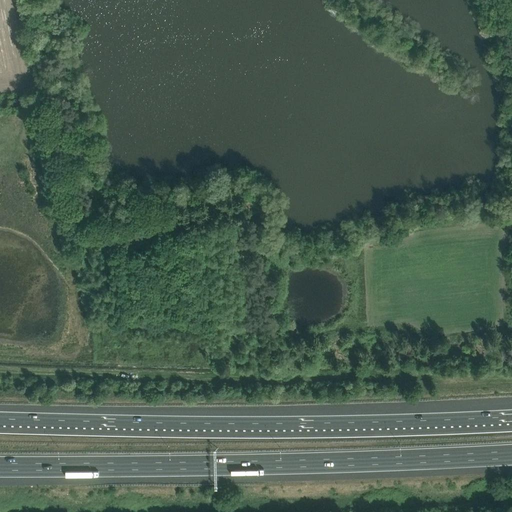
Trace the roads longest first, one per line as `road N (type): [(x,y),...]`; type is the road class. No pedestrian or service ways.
road 1 (motorway): [(511,422),(371,430),(0,426)]
road 2 (motorway): [(0,465),(511,454)]
